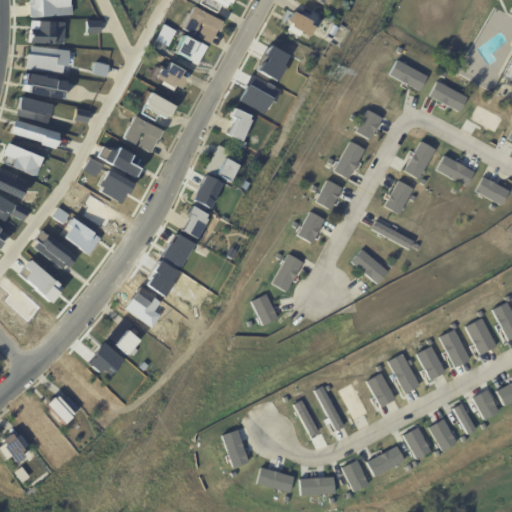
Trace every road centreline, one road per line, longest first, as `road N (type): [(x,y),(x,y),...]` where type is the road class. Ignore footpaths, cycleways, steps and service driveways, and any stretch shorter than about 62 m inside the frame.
road 1 (residential): [(265,0),(94,304),(0,401)]
road 2 (residential): [(511,358),(334,454),(301,458),(272,436)]
road 3 (residential): [(406,113),(390,129),(327,259),(320,302)]
